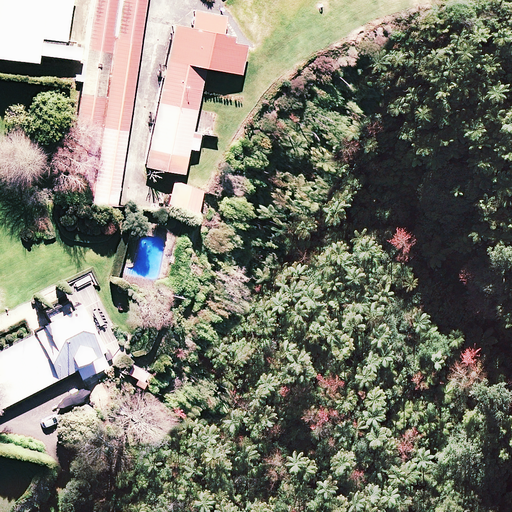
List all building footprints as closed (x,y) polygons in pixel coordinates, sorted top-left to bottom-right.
[(85,59),(93,0),(0,0),(0,52),(35,58),(36,52),(85,59)] [(93,0),(85,59),(76,123),(73,122),(64,193),(120,201),(126,156),(129,157),(144,52),(138,51),(145,0),(93,0)] [(224,14),(194,8),(190,26),(172,23),(145,161),(183,168),(203,64),(240,71),(247,37),(220,32),(224,14)] [(202,191),(174,181),(166,202),(194,212),(202,191)] [(92,333),(76,301),(46,316),(49,323),(0,346),(0,403),(116,347),(105,327),(92,333)]
